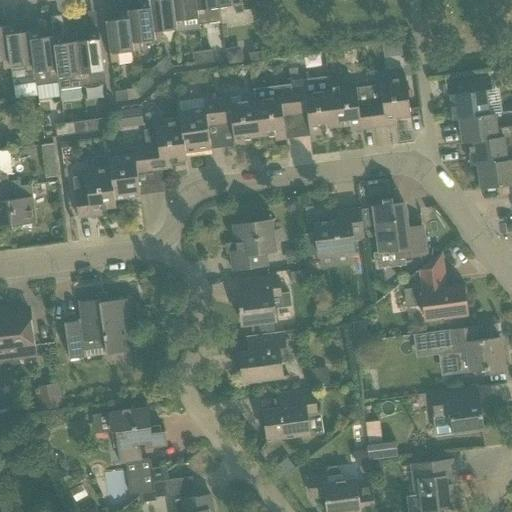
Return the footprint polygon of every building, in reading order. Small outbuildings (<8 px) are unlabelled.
[(156,40),(150,0),(147,0),(140,1),(141,9),(128,11),(134,51),(140,50),(139,42),(156,40)] [(177,29),(173,0),(150,0),(156,40),(162,39),(161,31),(175,29),(177,29)] [(199,19),(196,0),(173,0),(177,29),(175,29),(176,34),(188,33),(189,43),(200,42),(197,19),(199,19)] [(221,8),(219,0),(196,0),(199,19),(206,18),(205,10),(221,8)] [(243,11),(241,0),(219,0),(221,8),(236,6),(237,14),(243,13),(243,11)] [(253,0),(241,0),(243,11),(255,9),(253,0)] [(134,51),(128,11),(118,12),(119,20),(105,22),(112,62),(119,61),(118,53),(134,51)] [(36,81),(35,73),(34,73),(29,32),(16,34),(15,26),(5,27),(11,68),(13,84),(36,81)] [(3,69),(11,68),(5,27),(0,27),(0,60),(2,60),(3,69)] [(39,31),(29,32),(34,73),(35,73),(36,81),(37,86),(58,83),(57,78),(58,78),(54,37),(40,39),(39,31)] [(90,40),(77,42),(83,82),(81,83),(81,87),(106,84),(104,71),(99,31),(89,32),(90,40)] [(83,82),(77,42),(63,43),(62,36),(54,37),(58,78),(57,78),(58,83),(59,91),(81,88),(81,87),(81,83),(83,82)] [(241,47),(226,49),(228,65),(243,62),(241,47)] [(212,50),(203,51),(204,63),(213,62),(212,50)] [(204,63),(203,51),(193,52),(194,64),(204,63)] [(262,61),(262,60),(261,52),(250,54),(251,63),(262,61)] [(158,65),(165,73),(173,66),(166,58),(158,65)] [(273,60),(274,68),(287,67),(287,59),(273,60)] [(296,64),(289,65),(290,75),(298,74),(296,64)] [(165,73),(158,65),(151,71),(159,79),(165,73)] [(390,83),(369,86),(374,128),(391,125),(390,119),(411,117),(405,75),(389,78),(390,83)] [(303,88),(292,89),(295,116),(307,114),(310,136),(321,135),(320,129),(335,127),(329,85),(328,76),(303,79),(303,88)] [(453,120),(459,120),(489,116),(489,115),(486,92),(491,91),(490,78),(466,81),(468,93),(450,95),(453,120)] [(346,83),(329,85),(335,127),(355,124),(356,130),(374,128),(369,86),(347,89),(346,83)] [(295,116),(292,89),(291,84),(253,89),(255,102),(260,137),(275,135),(276,141),(287,139),(283,117),(295,116)] [(115,92),(116,101),(128,100),(126,90),(115,92)] [(241,103),(240,96),(229,98),(220,99),(216,99),(219,125),(233,123),(235,146),(245,145),(245,139),(260,137),(255,102),(241,103)] [(179,111),(180,119),(181,119),(186,160),(187,160),(186,153),(211,149),(208,126),(219,125),(216,99),(204,101),(204,107),(179,111)] [(143,124),(141,109),(130,110),(132,125),(143,124)] [(498,138),(511,135),(511,127),(497,129),(495,114),(489,115),(489,116),(459,120),(462,143),(468,142),(468,143),(498,139),(498,138)] [(106,118),(87,121),(89,132),(101,131),(106,118)] [(166,163),(186,160),(181,119),(180,119),(179,119),(165,121),(166,127),(144,130),(146,146),(150,171),(167,169),(166,163)] [(65,124),(66,135),(75,133),(73,122),(65,124)] [(66,135),(65,124),(55,125),(57,136),(66,135)] [(471,166),(477,166),(507,161),(507,160),(505,146),(511,145),(511,135),(498,138),(498,139),(468,143),(471,166)] [(32,136),(21,138),(22,147),(33,145),(32,136)] [(54,141),(40,144),(46,177),(59,175),(54,141)] [(109,158),(116,207),(115,200),(140,196),(137,173),(150,171),(146,146),(133,148),(134,155),(109,158)] [(0,189),(32,185),(20,186),(20,180),(9,181),(8,175),(13,174),(10,150),(0,151),(0,189)] [(75,195),(78,218),(96,216),(95,210),(116,207),(109,158),(108,159),(108,155),(93,157),(91,160),(92,169),(94,168),(95,175),(73,178),(76,194),(75,195)] [(511,159),(507,160),(507,161),(477,166),(481,189),(511,185),(511,159)] [(0,227),(35,223),(32,185),(0,189),(0,227)] [(290,212),(295,211),(298,207),(297,202),(293,200),(288,200),(286,204),(286,209),(290,212)] [(425,254),(422,226),(407,228),(404,203),(374,207),(380,252),(396,250),(397,259),(425,254)] [(365,239),(361,209),(337,212),(338,221),(314,224),(315,233),(318,255),(318,256),(354,251),(352,240),(365,239)] [(230,251),(232,270),(269,265),(267,252),(275,251),(271,221),(234,226),(237,250),(230,251)] [(307,256),(318,255),(315,233),(304,235),(307,256)] [(302,262),(301,249),(286,251),(287,264),(302,262)] [(420,270),(422,287),(404,289),(406,307),(423,305),(425,321),(449,318),(464,316),(467,316),(463,286),(444,288),(442,279),(445,279),(442,253),(420,270)] [(307,271),(290,272),(292,285),(308,283),(307,271)] [(278,277),(245,281),(247,294),(238,296),(238,297),(241,296),(242,307),(240,307),(242,325),(252,324),(266,322),(276,321),(274,308),(292,306),(290,293),(280,294),(278,277)] [(100,300),(80,302),(82,321),(64,323),(69,359),(84,357),(83,350),(105,348),(107,354),(135,350),(131,320),(133,320),(130,298),(100,302),(100,300)] [(359,312),(350,301),(342,307),(350,318),(359,312)] [(34,355),(30,316),(25,316),(24,310),(9,312),(9,316),(0,316),(0,350),(12,348),(14,358),(34,355)] [(466,328),(464,316),(449,318),(451,330),(466,328)] [(266,322),(252,324),(254,336),(267,334),(266,322)] [(485,375),(506,372),(502,346),(501,346),(499,337),(478,340),(476,326),(466,328),(451,330),(413,335),(415,351),(444,348),(448,376),(485,370),(485,375)] [(254,336),(247,337),(249,352),(239,353),(243,383),(282,377),(278,348),(283,348),(282,332),(267,334),(254,336)] [(318,386),(328,385),(326,368),(315,369),(318,386)] [(39,412),(64,407),(59,383),(34,388),(39,412)] [(263,410),(267,440),(308,434),(306,413),(316,412),(312,388),(277,393),(280,408),(263,410)] [(464,402),(463,389),(432,393),(435,418),(437,418),(450,416),(452,432),(452,433),(484,429),(480,400),(464,402)] [(0,420),(10,416),(7,407),(0,409),(0,420)] [(154,482),(169,480),(168,466),(152,468),(150,460),(149,459),(141,460),(140,448),(167,445),(165,431),(152,433),(148,408),(108,413),(110,432),(116,431),(120,464),(126,463),(130,495),(139,493),(155,491),(154,482)] [(379,419),(366,421),(368,440),(382,438),(379,419)] [(50,436),(48,430),(42,428),(36,430),(33,435),(35,441),(41,444),(47,442),(50,436)] [(354,451),(356,466),(358,465),(359,475),(370,473),(367,449),(354,451)] [(279,479),(295,468),(287,457),(271,469),(279,479)] [(383,471),(382,459),(370,461),(371,473),(383,471)] [(420,495),(422,511),(454,507),(451,485),(455,484),(452,460),(417,464),(418,480),(413,480),(415,496),(420,495)] [(375,511),(372,484),(357,486),(356,479),(330,483),(329,477),(309,479),(311,498),(325,496),(327,511),(375,511)] [(155,491),(139,493),(140,502),(156,500),(156,498),(180,494),(180,493),(170,494),(168,481),(178,480),(178,479),(169,480),(154,482),(155,491)] [(14,511),(25,508),(31,496),(17,489),(16,491),(8,493),(0,489),(0,511),(14,511)] [(213,511),(211,495),(181,500),(182,511),(213,511)]
